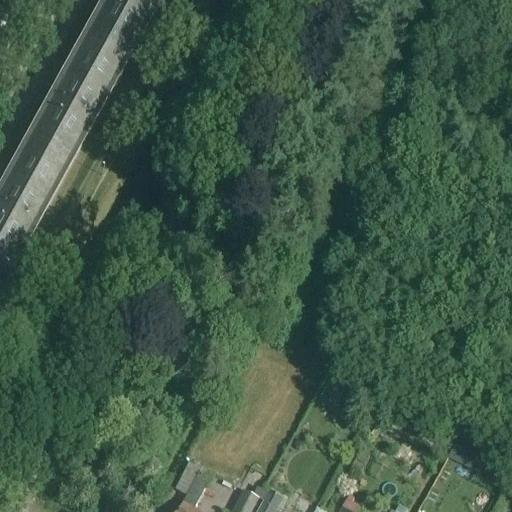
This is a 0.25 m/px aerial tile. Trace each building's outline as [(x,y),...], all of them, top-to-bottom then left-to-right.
[(0,0),(0,269),(10,275),(161,0),(0,0)] [(346,389),(330,380),(320,399),(336,407),(346,389)] [(203,471),(197,482),(180,511),(194,511),(208,488),(214,477),(203,471)] [(233,511),(252,511),(258,500),(244,493),(233,511)] [(258,511),(277,511),(283,502),(268,494),(258,511)] [(358,511),(360,510),(346,502),(339,511),(358,511)]
